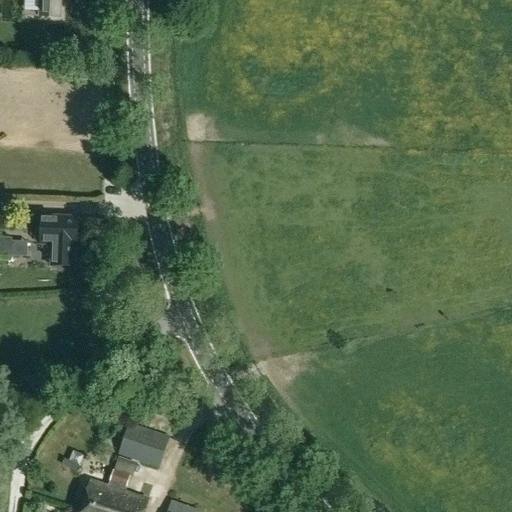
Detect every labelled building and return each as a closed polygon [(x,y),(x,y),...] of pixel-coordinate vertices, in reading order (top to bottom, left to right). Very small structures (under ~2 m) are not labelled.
[(39,0),(39,17),(60,18),(60,0),(39,0)] [(78,219),(42,217),(41,245),(53,245),(53,266),(75,267),(76,246),(77,246),(78,219)] [(11,237),(0,236),(0,254),(26,256),(27,241),(11,240),(11,237)] [(159,469),(170,437),(130,424),(118,456),(159,469)] [(114,473),(110,487),(90,481),(83,504),(105,511),(144,511),(148,500),(125,493),(130,478),(114,473)] [(198,511),(199,511),(171,501),(166,511),(198,511)]
